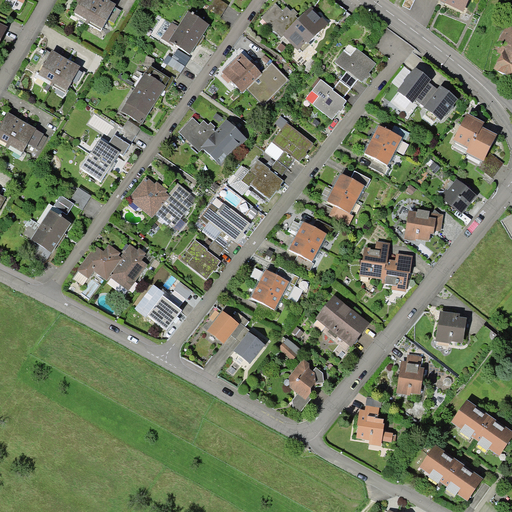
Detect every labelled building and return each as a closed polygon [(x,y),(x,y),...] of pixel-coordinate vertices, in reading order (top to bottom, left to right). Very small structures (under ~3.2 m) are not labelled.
[(78,21),(86,25),(100,0),(99,0),(72,0),(72,1),(79,5),(74,14),(80,17),(78,21)] [(120,12),(100,0),(86,25),(93,29),(95,26),(102,30),(107,21),(113,25),(120,12)] [(205,0),(211,4),(210,5),(223,14),(227,7),(216,0),(205,0)] [(437,0),(462,12),(467,0),(437,0)] [(218,20),(223,14),(210,5),(205,12),(218,20)] [(297,21),(294,18),(296,15),(292,12),(290,14),(285,9),(281,13),(274,6),(263,17),(270,24),(268,27),(280,39),(284,36),(283,35),(297,21)] [(297,21),(283,35),(284,36),(296,48),(303,41),(307,45),(320,32),(314,26),(319,21),(308,10),(297,21)] [(190,17),(180,31),(198,42),(207,28),(192,18),(193,17),(191,16),(191,17),(190,17)] [(189,57),(198,42),(180,31),(171,24),(161,40),(174,49),(175,47),(189,57)] [(494,71),(511,81),(511,29),(507,27),(493,52),(502,57),(494,71)] [(357,81),(361,84),(375,66),(356,51),(349,59),(342,53),(334,64),(345,73),(338,82),(349,91),(357,81)] [(43,83),(50,87),(64,62),(50,54),(38,76),(45,79),(43,83)] [(259,77),(256,73),(258,71),(254,67),(252,69),(240,57),(225,72),(232,79),(230,82),(242,94),(246,91),(245,91),(259,77)] [(171,60),(166,66),(179,75),(184,68),(171,60)] [(85,74),(64,62),(50,87),(58,91),(60,88),(66,92),(71,83),(77,87),(85,74)] [(175,82),(179,75),(166,66),(162,73),(175,82)] [(259,77),(245,91),(246,91),(258,104),(265,97),(269,100),(282,87),(276,82),(281,77),(270,66),(259,77)] [(146,78),(137,92),(155,103),(163,90),(167,92),(172,83),(149,68),(143,77),(146,78)] [(428,82),(415,72),(410,78),(408,78),(404,82),(405,85),(398,94),(399,94),(394,101),(398,104),(398,106),(403,110),(405,110),(410,103),(410,104),(413,100),(419,105),(422,101),(417,96),(428,82)] [(341,100),(349,91),(338,82),(331,91),(320,82),(311,92),(318,98),(312,106),(331,121),(345,103),(341,100)] [(428,105),(422,101),(419,105),(425,110),(424,110),(439,122),(445,114),(447,114),(450,110),(450,107),(455,101),(440,90),(428,105)] [(123,114),(140,125),(155,103),(137,92),(123,114)] [(0,142),(0,145),(6,149),(20,124),(6,116),(0,127),(0,141),(0,142)] [(479,131),(482,127),(466,118),(454,141),(469,149),(479,131)] [(217,136),(216,136),(213,132),(215,130),(211,126),(209,129),(204,124),(200,128),(193,121),(180,135),(200,154),(204,150),(203,150),(217,136)] [(126,122),(122,129),(135,137),(139,131),(126,122)] [(33,132),(20,124),(6,149),(13,153),(15,150),(22,154),(27,145),(33,149),(34,149),(37,151),(41,145),(45,139),(41,136),(34,132),(33,132)] [(217,136),(203,150),(204,150),(214,161),(221,153),(227,159),(240,145),(234,140),(239,135),(227,124),(216,136),(217,136)] [(408,134),(404,133),(400,140),(378,128),(371,142),(393,154),(394,152),(402,156),(407,148),(406,145),(400,142),(401,140),(404,142),(408,134)] [(131,144),(135,137),(122,129),(117,135),(131,144)] [(294,161),(298,164),(312,145),(293,130),(286,138),(279,133),(264,152),(276,161),(275,162),(286,170),(294,161)] [(479,131),(469,149),(467,153),(482,161),(483,161),(487,153),(494,139),(479,131)] [(101,143),(92,158),(109,169),(118,155),(122,158),(128,148),(123,145),(123,143),(122,142),(121,143),(112,138),(106,147),(101,143)] [(386,168),(393,154),(371,142),(363,156),(375,162),(371,170),(384,177),(388,169),(386,168)] [(487,153),(483,161),(482,161),(478,169),(489,178),(500,164),(487,153)] [(82,172),(100,183),(109,169),(92,158),(82,172)] [(279,180),(286,170),(275,162),(268,171),(257,162),(248,172),(255,178),(249,186),(268,201),(282,183),(279,180)] [(340,176),(333,190),(356,202),(363,188),(365,189),(369,181),(356,174),(352,182),(340,176)] [(170,199),(169,198),(166,195),(168,193),(164,189),(162,192),(148,181),(144,186),(145,186),(135,198),(143,204),(141,207),(154,218),(158,214),(157,214),(170,199)] [(448,202),(461,213),(474,197),(456,183),(447,194),(445,192),(439,199),(446,205),(448,202)] [(170,199),(157,214),(158,214),(171,225),(178,218),(182,221),(193,206),(187,201),(191,196),(179,186),(169,198),(170,199)] [(77,189),(73,196),(86,205),(90,198),(77,189)] [(348,216),(356,202),(333,190),(326,204),(337,210),(333,218),(346,225),(350,217),(348,216)] [(81,211),(86,205),(73,196),(68,203),(81,211)] [(54,208),(65,215),(71,205),(60,198),(54,208)] [(219,233),(212,242),(223,251),(231,241),(235,244),(249,226),(230,210),(229,211),(223,206),(217,213),(216,213),(208,224),(219,233)] [(248,214),(253,218),(257,213),(252,210),(248,214)] [(429,235),(433,236),(434,223),(427,222),(429,214),(417,212),(416,216),(410,215),(409,226),(406,225),(405,231),(406,231),(405,234),(415,236),(414,240),(428,242),(429,235)] [(51,215),(42,229),(60,240),(69,226),(51,215)] [(295,238),(318,250),(325,236),(330,238),(334,230),(318,222),(314,230),(302,224),(299,222),(297,225),(292,222),(287,233),(295,238)] [(50,254),(50,255),(60,240),(42,229),(33,243),(37,246),(29,259),(42,268),(50,254)] [(288,252),(311,264),(318,250),(295,238),(288,252)] [(186,266),(205,281),(220,263),(216,260),(223,251),(212,242),(206,251),(194,242),(185,252),(192,258),(186,266)] [(125,263),(114,279),(132,293),(150,270),(143,265),(147,259),(135,250),(125,263)] [(125,263),(121,260),(123,257),(119,254),(117,256),(112,253),(108,257),(100,251),(84,272),(94,279),(98,273),(111,283),(114,279),(125,263)] [(380,282),(381,282),(384,262),(387,262),(387,256),(379,255),(379,253),(366,251),(365,258),(362,258),(360,273),(370,274),(370,277),(381,278),(380,282)] [(387,262),(384,262),(381,282),(382,282),(382,280),(385,281),(384,286),(395,288),(396,285),(404,286),(405,280),(407,280),(409,267),(399,265),(399,264),(397,264),(399,257),(395,256),(394,263),(388,262),(387,262)] [(28,272),(33,275),(36,270),(31,267),(28,272)] [(265,272),(258,286),(286,301),(298,279),(281,270),(277,278),(265,272)] [(286,301),(258,286),(250,300),(262,306),(258,314),(271,321),(275,313),(273,312),(280,298),(286,301)] [(147,316),(166,331),(180,313),(177,310),(184,300),(174,292),(166,301),(155,292),(146,302),(153,308),(147,316)] [(326,326),(334,333),(349,313),(333,300),(326,309),(322,309),(320,312),(320,315),(317,319),(318,320),(313,326),(319,332),(321,331),(326,326)] [(366,326),(349,313),(334,333),(350,346),(351,346),(354,345),(356,343),(356,339),(366,326)] [(235,340),(244,328),(237,323),(235,326),(222,315),(208,333),(222,344),(229,336),(235,340)] [(463,335),(465,322),(456,321),(456,318),(446,316),(446,318),(439,317),(436,336),(449,338),(448,341),(447,340),(447,344),(448,344),(449,341),(459,343),(460,335),(463,335)] [(494,338),(496,336),(484,327),(475,339),(486,348),(489,345),(492,348),(498,341),(494,338)] [(298,339),(301,335),(295,330),(292,334),(298,339)] [(248,364),(262,347),(248,335),(234,353),(248,364)] [(286,356),(291,351),(283,345),(279,349),(286,356)] [(418,367),(417,367),(406,365),(405,370),(399,369),(397,380),(399,380),(398,387),(407,389),(407,393),(419,395),(421,383),(419,382),(420,378),(421,371),(417,371),(418,367)] [(306,389),(307,389),(322,388),(321,375),(315,371),(311,375),(307,372),(307,366),(299,366),(295,372),(295,382),(297,384),(295,386),(295,392),(298,395),(295,399),(295,405),(301,410),(310,399),(307,397),(309,395),(309,393),(308,391),(305,390),(306,389)] [(511,436),(493,423),(495,420),(488,416),(486,418),(465,404),(451,423),(498,456),(511,436)] [(374,420),(374,419),(359,417),(356,432),(357,432),(356,438),(364,439),(380,441),(382,426),(383,421),(374,420)] [(461,468),(463,465),(457,460),(455,463),(434,448),(420,468),(467,501),(480,482),(461,468)]
